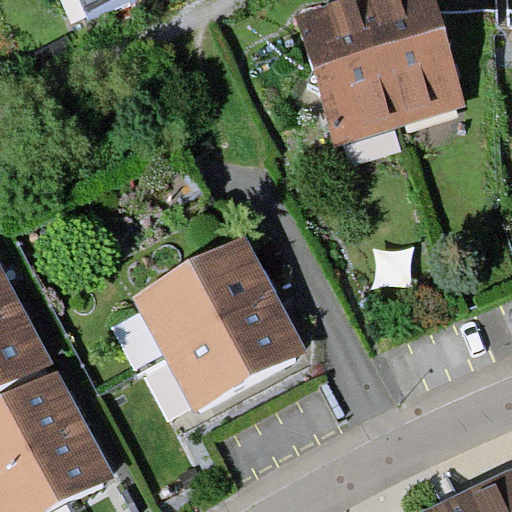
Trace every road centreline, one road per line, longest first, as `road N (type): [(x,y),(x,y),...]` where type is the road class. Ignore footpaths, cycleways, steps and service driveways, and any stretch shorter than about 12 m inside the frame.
road 1 (track): [(227,0),(0,117)]
road 2 (residential): [(282,511),(511,400)]
